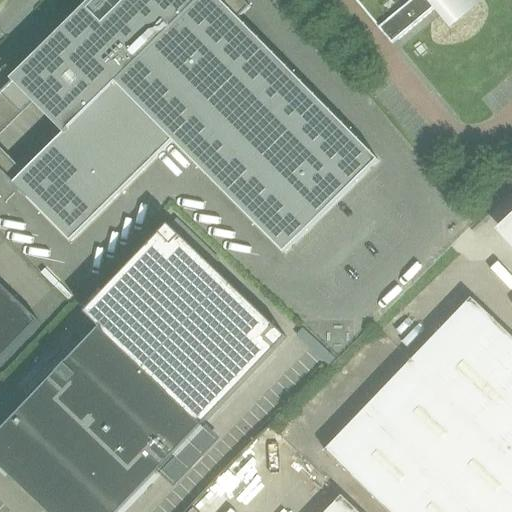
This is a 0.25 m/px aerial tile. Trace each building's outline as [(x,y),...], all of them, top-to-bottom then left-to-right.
[(30,64),(15,79),(66,131),(12,184),(27,199),(27,198),(70,242),(173,141),(284,254),(378,161),(239,19),(251,7),(243,0),(95,0),(72,23),(73,24),(60,37),(58,36),(43,51),(44,52),(31,65),(30,64)] [(355,0),(378,27),(380,29),(381,30),(393,44),(397,40),(437,7),(443,9),(443,11),(443,12),(443,14),(444,15),(445,17),(446,18),(447,19),(448,19),(450,20),(451,20),(453,20),(454,19),(456,19),(457,18),(459,16),(461,13),(462,11),(463,9),(464,6),(465,3),(464,3),(460,0),(459,0),(355,0)] [(511,220),(502,230),(511,241),(511,220)] [(0,432),(0,465),(31,495),(38,502),(48,511),(119,511),(203,425),(287,337),(169,224),(84,312),(100,327),(30,401),(0,432)] [(0,359),(38,320),(0,283),(0,359)] [(410,361),(508,454),(511,449),(511,336),(471,297),(410,361)] [(511,511),(511,458),(508,454),(410,361),(325,451),(388,511),(511,511)] [(359,511),(342,495),(325,511),(359,511)]
